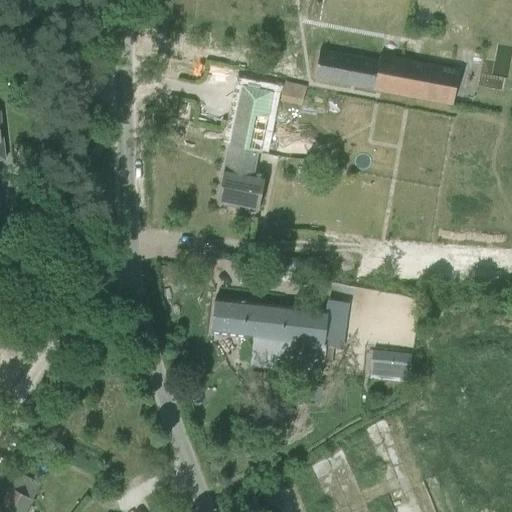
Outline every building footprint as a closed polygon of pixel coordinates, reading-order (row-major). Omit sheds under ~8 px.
[(452,106),(458,70),(379,55),(378,61),(319,50),(313,80),(452,106)] [(301,104),(305,87),(285,83),(281,99),(301,104)] [(241,86),(216,204),(257,212),(258,207),(263,186),(264,178),(263,178),(252,176),(257,155),(259,155),(272,92),(241,86)] [(286,258),(284,269),(312,274),(314,263),(286,258)] [(242,267),(241,275),(255,277),(256,269),(242,267)] [(254,339),(252,362),(313,369),(314,363),(329,364),(331,347),(323,346),(327,311),(215,298),(211,333),(254,339)] [(369,379),(407,382),(410,354),(372,350),(369,379)] [(265,375),(263,395),(278,397),(280,377),(265,375)] [(304,389),(302,403),(317,405),(319,391),(304,389)] [(0,478),(9,465),(0,459),(0,478)] [(0,505),(0,511),(24,511),(42,481),(25,472),(23,477),(17,474),(0,505)]
